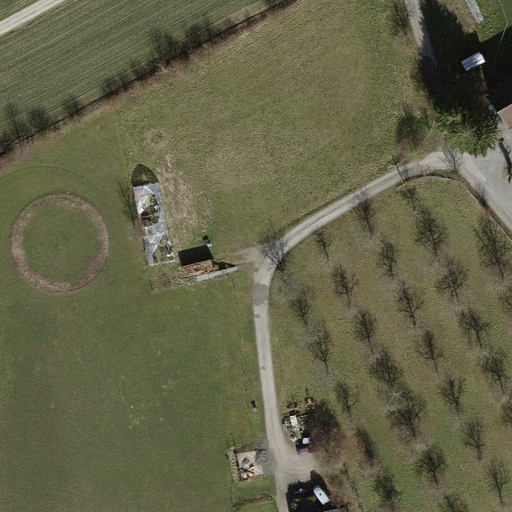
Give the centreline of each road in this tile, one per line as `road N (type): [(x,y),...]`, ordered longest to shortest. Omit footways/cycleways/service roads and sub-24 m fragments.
road 1 (track): [(451,148),(268,243),(254,264),(267,429),(282,495)]
road 2 (track): [(511,218),(451,148),(403,0)]
